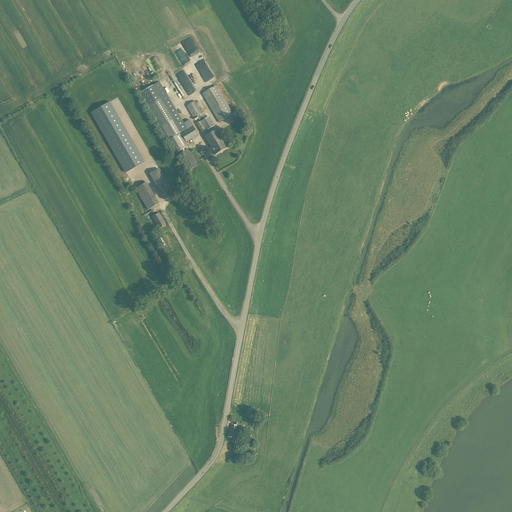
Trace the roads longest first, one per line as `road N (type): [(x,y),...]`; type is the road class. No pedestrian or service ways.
road 1 (tertiary): [(164,511),(215,454),(261,222),(328,46),(357,0)]
road 2 (unknown): [(160,205),(240,333)]
